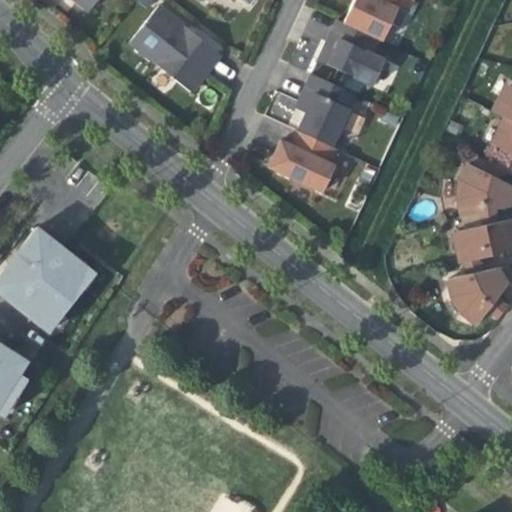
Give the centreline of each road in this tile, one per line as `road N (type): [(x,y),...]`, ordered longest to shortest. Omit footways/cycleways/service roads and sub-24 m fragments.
road 1 (residential): [(460,401),(203,195)]
road 2 (track): [(472,0),(344,267)]
road 3 (residential): [(293,0),(203,195)]
road 4 (residential): [(203,195),(65,87)]
